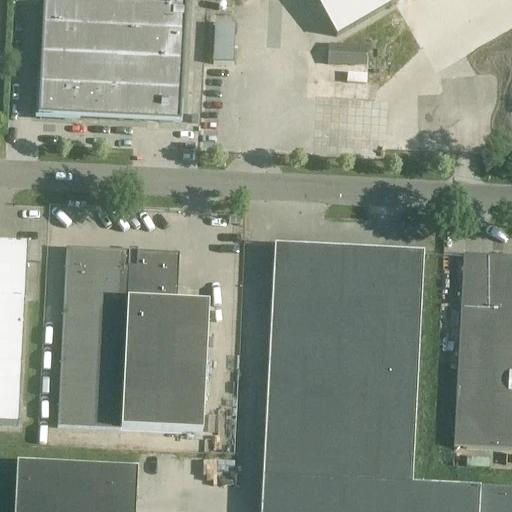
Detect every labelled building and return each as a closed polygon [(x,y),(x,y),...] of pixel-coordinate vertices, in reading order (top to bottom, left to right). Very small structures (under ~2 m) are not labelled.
[(43,0),(38,116),(179,124),(185,4),(102,0),(43,0)] [(432,0),(411,0),(416,107),(437,106),(432,0)] [(472,0),(452,0),(453,22),(454,22),(455,48),(474,48),(472,0)] [(508,102),(505,38),(485,39),(487,102),(508,102)] [(457,104),(476,103),(474,53),(455,54),(457,104)] [(367,100),(369,56),(308,54),(307,98),(367,100)] [(0,427),(18,428),(27,246),(0,245),(0,427)] [(422,256),(273,248),(259,511),(511,511),(511,492),(411,487),(422,256)] [(57,430),(120,433),(202,437),(208,307),(176,305),(178,257),(66,252),(57,430)] [(511,260),(462,258),(453,450),(511,452),(511,260)] [(16,465),(13,511),(134,511),(137,471),(16,465)]
